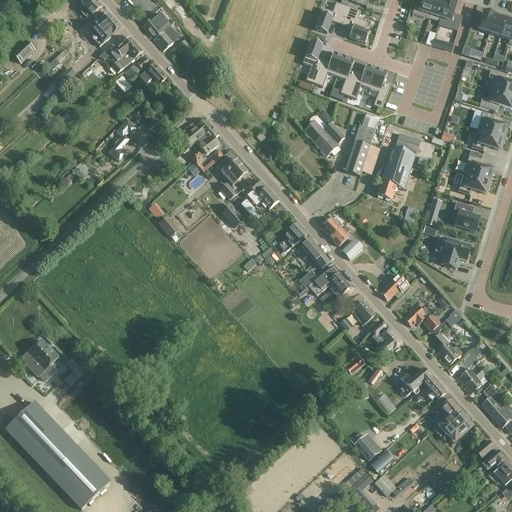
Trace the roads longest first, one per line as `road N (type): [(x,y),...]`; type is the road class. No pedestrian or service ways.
road 1 (tertiary): [(511,452),(201,106)]
road 2 (unclassified): [(0,299),(201,106)]
road 3 (track): [(110,511),(118,480),(38,394),(0,384)]
road 4 (tertiary): [(201,106),(104,0)]
road 5 (residential): [(511,307),(493,305),(483,286),(511,187)]
